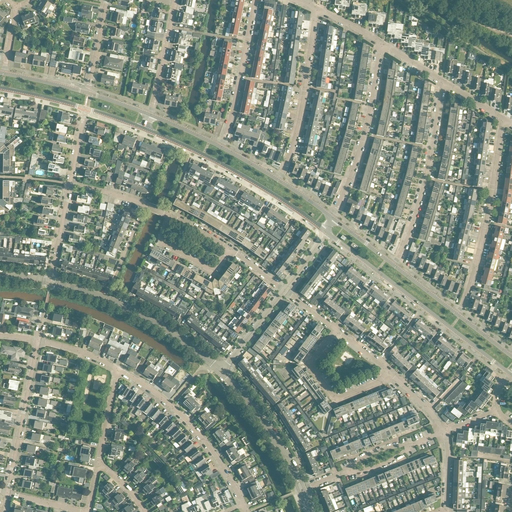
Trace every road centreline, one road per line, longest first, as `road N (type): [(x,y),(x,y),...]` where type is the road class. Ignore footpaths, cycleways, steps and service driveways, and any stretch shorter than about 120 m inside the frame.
road 1 (tertiary): [(325,231),(510,375)]
road 2 (tertiary): [(144,128),(234,170),(325,231)]
road 3 (residential): [(456,314),(475,266),(505,119)]
road 4 (unclassified): [(221,370),(134,311),(50,281)]
road 5 (residential): [(394,266),(425,178),(445,82)]
road 6 (residential): [(242,504),(193,429),(117,369)]
road 7 (residential): [(332,218),(364,135),(382,43)]
road 8 (residential): [(277,179),(294,138),(317,8)]
road 9 (residential): [(7,492),(37,339)]
road 10 (residential): [(220,146),(255,0)]
road 11 (unclassified): [(299,490),(268,425),(221,370)]
road 12 (residential): [(336,330),(311,364),(333,396),(389,372)]
